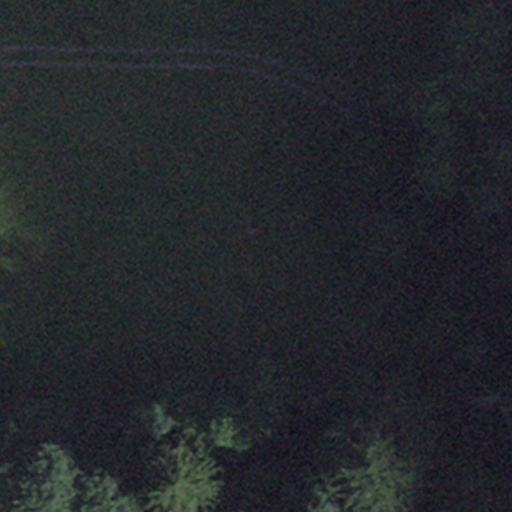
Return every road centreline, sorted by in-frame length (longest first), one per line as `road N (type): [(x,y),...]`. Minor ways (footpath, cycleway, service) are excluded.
road 1 (track): [(511,99),(430,119),(396,116),(272,63),(224,55),(0,54)]
road 2 (track): [(199,511),(351,354),(449,234),(511,197)]
